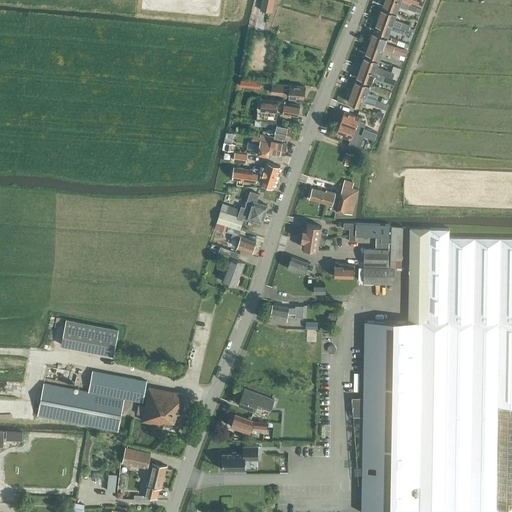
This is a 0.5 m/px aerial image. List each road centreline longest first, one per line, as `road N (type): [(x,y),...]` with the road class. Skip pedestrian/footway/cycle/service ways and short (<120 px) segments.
road 1 (tertiary): [(173,511),(360,0)]
road 2 (track): [(0,351),(86,363),(209,400)]
